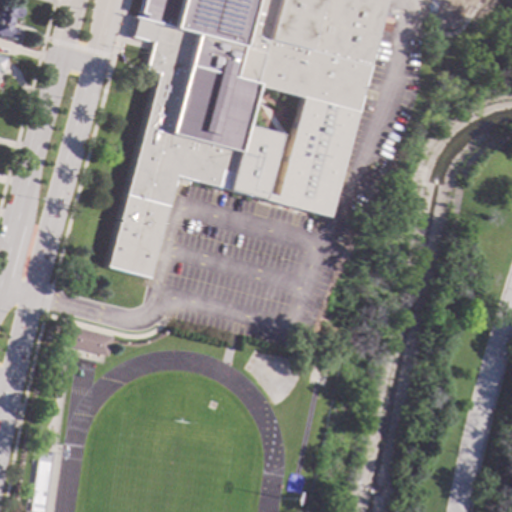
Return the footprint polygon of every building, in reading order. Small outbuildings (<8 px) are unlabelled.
[(381,0),(321,218),(257,200),(257,201),(223,192),(222,192),(222,191),(170,176),(142,279),(101,268),(154,75),(139,71),(147,43),(128,38),(133,19),(139,20),(140,15),(135,13),(138,0),(381,0)] [(0,3),(20,8),(17,18),(9,16),(8,21),(10,22),(9,26),(17,28),(14,40),(0,36),(0,3)] [(492,17),(488,26),(481,23),(485,14),(492,17)] [(390,25),(387,36),(375,32),(378,22),(390,25)] [(108,338),(103,358),(98,356),(59,346),(64,327),(108,338)] [(40,511),(46,460),(33,459),(27,511),(40,511)]
